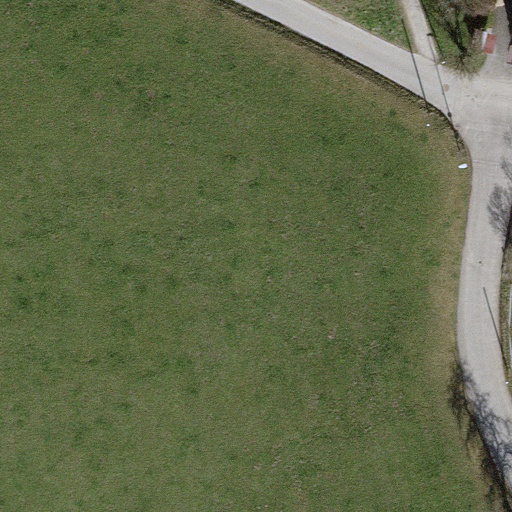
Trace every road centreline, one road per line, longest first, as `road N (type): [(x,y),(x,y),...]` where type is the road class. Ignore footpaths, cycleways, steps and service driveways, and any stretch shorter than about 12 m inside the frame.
road 1 (track): [(511,458),(479,303),(488,139),(441,91)]
road 2 (residential): [(254,0),(441,91)]
